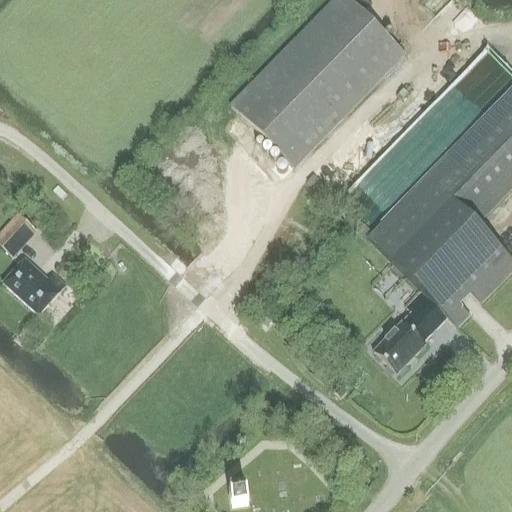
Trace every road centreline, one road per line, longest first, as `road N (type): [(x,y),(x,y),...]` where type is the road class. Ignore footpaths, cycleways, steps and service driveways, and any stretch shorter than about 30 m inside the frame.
road 1 (track): [(0,508),(78,442),(205,306)]
road 2 (tertiary): [(375,511),(511,360)]
